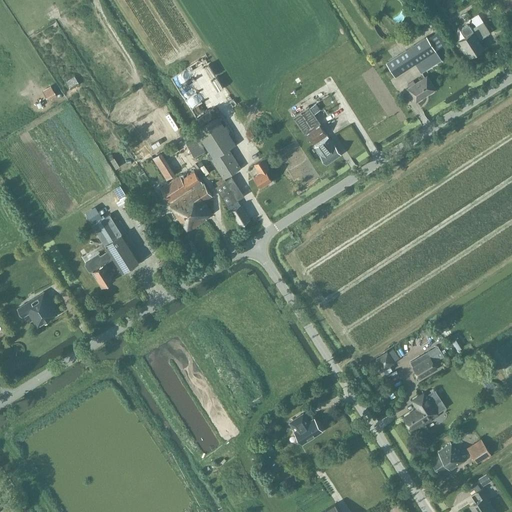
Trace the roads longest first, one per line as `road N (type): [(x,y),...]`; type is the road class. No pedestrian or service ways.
road 1 (unclassified): [(428,511),(258,247)]
road 2 (unclassified): [(0,408),(258,247)]
road 3 (unclassified): [(258,247),(511,83)]
